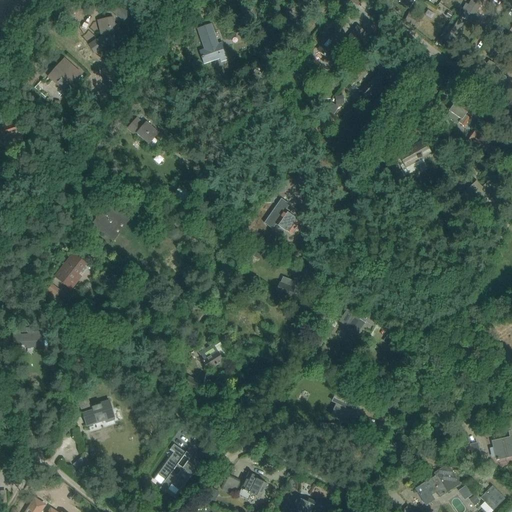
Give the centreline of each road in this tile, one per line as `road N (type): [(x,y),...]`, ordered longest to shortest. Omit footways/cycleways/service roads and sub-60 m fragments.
road 1 (track): [(511,212),(341,489),(189,426),(24,300)]
road 2 (track): [(511,108),(378,0)]
